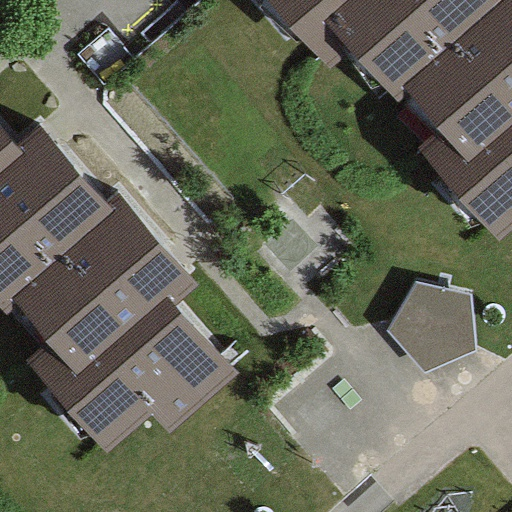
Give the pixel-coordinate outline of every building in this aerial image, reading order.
[(263,0),(320,66),(340,49),(378,94),(389,84),(488,0),(263,0)] [(511,0),(488,0),(389,84),(431,133),(413,149),(482,231),(511,206),(511,0)] [(0,292),(104,206),(40,131),(16,151),(5,137),(0,131),(0,292)] [(221,366),(163,297),(185,278),(175,267),(115,196),(104,206),(0,292),(0,294),(41,343),(23,359),(92,441),(144,397),(160,417),(221,366)] [(416,282),(387,331),(425,373),(476,351),(472,295),(416,282)]
